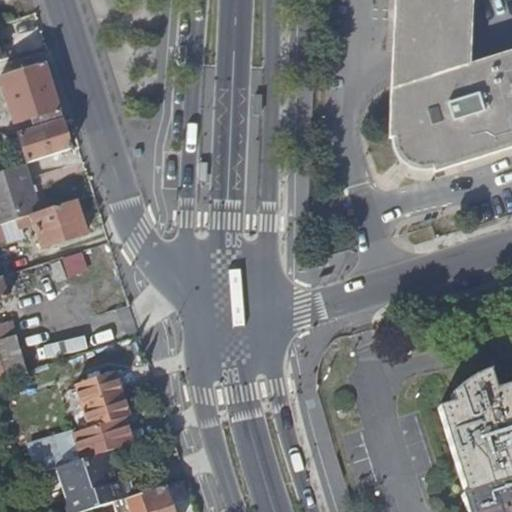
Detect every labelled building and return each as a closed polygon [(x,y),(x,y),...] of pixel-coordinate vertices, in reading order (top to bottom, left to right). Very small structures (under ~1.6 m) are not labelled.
[(471,0),(394,0),(388,137),(398,137),(397,139),(398,141),(398,144),(398,146),(399,148),(399,150),(400,152),(401,154),(402,156),(403,158),(405,159),(406,161),(407,162),(409,164),(411,165),(413,166),(415,167),(417,168),(419,169),(421,170),(423,170),(425,170),(427,170),(429,171),(431,170),(434,170),(436,170),(438,169),(439,173),(511,149),(511,50),(469,64),(471,0)] [(4,50),(0,39),(0,58),(17,53),(15,46),(4,50)] [(63,121),(45,62),(1,76),(15,123),(32,118),(36,128),(18,134),(19,137),(23,149),(28,163),(71,149),(63,121)] [(23,149),(19,137),(8,141),(12,153),(23,149)] [(24,164),(0,172),(0,223),(31,214),(40,211),(24,164)] [(88,233),(77,200),(40,211),(31,214),(42,248),(88,233)] [(66,277),(87,273),(83,253),(62,258),(66,277)] [(0,275),(0,380),(23,373),(7,321),(0,323),(0,299),(8,297),(1,275),(0,276),(0,275)] [(67,386),(83,432),(116,420),(121,419),(106,374),(67,386)] [(454,409),(438,414),(465,499),(460,502),(463,511),(511,511),(511,420),(511,419),(499,423),(494,403),(482,400),(460,399),(452,401),(454,409)] [(66,437),(75,461),(112,449),(124,445),(116,420),(83,432),(66,437)] [(75,461),(58,466),(68,498),(63,499),(67,511),(76,511),(94,507),(122,498),(116,481),(113,482),(110,471),(118,469),(112,449),(75,461)] [(116,481),(122,498),(126,497),(137,493),(132,476),(116,481)] [(137,493),(126,497),(130,511),(172,511),(164,485),(137,493)]
